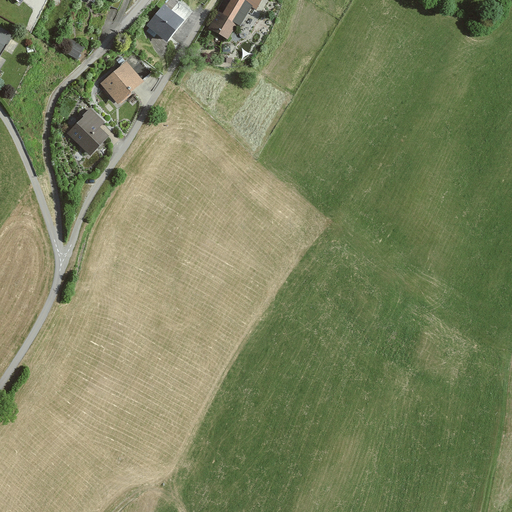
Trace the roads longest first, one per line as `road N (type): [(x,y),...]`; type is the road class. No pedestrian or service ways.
road 1 (residential): [(61,264),(91,194),(214,0)]
road 2 (residential): [(147,0),(50,106),(47,161),(60,251)]
road 3 (residential): [(60,251),(0,111)]
road 4 (residential): [(0,386),(38,325),(61,264)]
